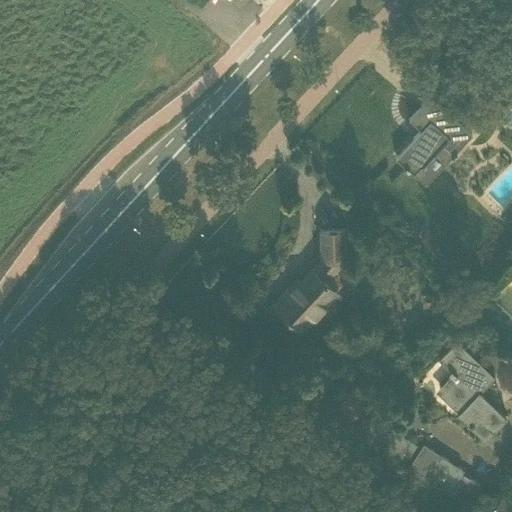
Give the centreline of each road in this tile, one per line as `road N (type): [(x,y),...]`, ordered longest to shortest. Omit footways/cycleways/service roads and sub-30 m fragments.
road 1 (secondary): [(0,343),(318,0)]
road 2 (residential): [(184,241),(405,0)]
